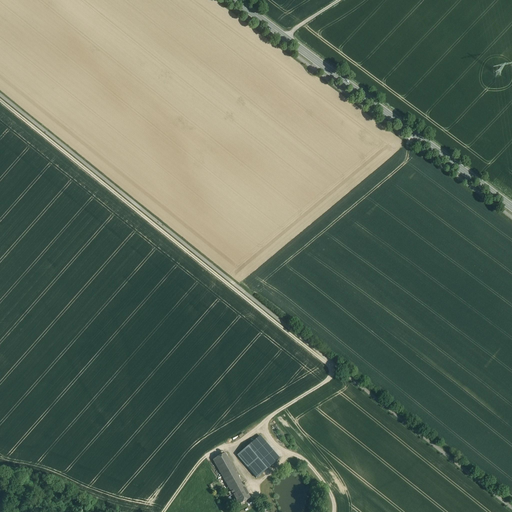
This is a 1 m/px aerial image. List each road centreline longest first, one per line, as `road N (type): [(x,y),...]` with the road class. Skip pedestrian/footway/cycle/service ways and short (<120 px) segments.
road 1 (track): [(0,99),(332,367),(331,378),(259,429)]
road 2 (primary): [(286,37),(511,207)]
